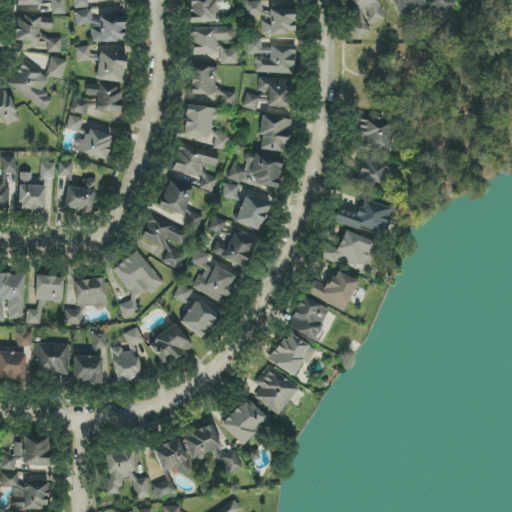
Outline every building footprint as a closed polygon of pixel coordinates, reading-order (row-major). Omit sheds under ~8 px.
[(66,14),(65,0),(51,0),(51,15),(66,14)] [(73,0),(74,8),(89,7),(89,0),(73,0)] [(217,23),(216,0),(189,0),(190,23),(217,23)] [(368,22),(382,21),(380,0),(351,0),(353,14),(368,13),(368,22)] [(392,0),(396,15),(426,7),(423,0),(392,0)] [(444,15),(455,3),(451,0),(430,0),(429,2),(444,15)] [(294,9),(262,11),(261,2),(244,3),(245,21),(261,20),(262,35),(295,33),(294,9)] [(124,16),(92,18),(92,10),(74,10),(75,25),(91,25),(92,42),(125,41),(124,16)] [(15,41),(38,42),(39,28),(52,28),(53,17),(16,16),(15,41)] [(371,33),(364,16),(351,22),(357,38),(371,33)] [(191,28),(191,55),(220,55),(220,64),(238,64),(237,45),(233,45),(233,27),(191,28)] [(47,52),(61,53),(61,39),(47,39),(47,52)] [(262,48),(262,39),(247,39),(247,54),(270,54),(270,48),(262,48)] [(255,73),(294,74),(295,46),(271,45),(270,59),(256,58),(255,73)] [(90,61),(89,46),(75,47),(76,62),(90,61)] [(124,82),(124,54),(98,53),(97,81),(124,82)] [(8,85),(44,111),(53,99),(42,91),(47,83),(49,77),(63,80),(67,60),(50,57),(46,76),(29,64),(24,63),(16,73),(8,85)] [(216,94),(217,68),(191,67),(190,93),(216,94)] [(293,79),(258,77),(257,95),(244,94),(242,109),(257,110),(257,105),(291,107),(293,79)] [(96,112),(121,113),(122,86),(86,85),(85,95),(97,96),(96,112)] [(0,119),(3,118),(6,126),(19,121),(7,89),(0,91),(0,119)] [(234,108),(236,94),(222,91),(220,106),(234,108)] [(88,113),(87,107),(93,106),(92,98),(70,100),(72,114),(88,113)] [(211,138),(211,120),(217,120),(217,107),(185,106),(184,137),(211,138)] [(112,137),(81,128),(83,119),(70,115),(66,129),(79,133),(74,151),(105,160),(112,137)] [(286,153),(290,118),(262,115),(258,150),(286,153)] [(390,151),(392,120),(360,119),(359,150),(390,151)] [(214,192),(217,178),(203,175),(205,165),(216,167),(219,153),(179,145),(173,173),(200,178),(198,189),(214,192)] [(276,189),(282,159),(246,151),(242,168),(231,165),(228,179),(241,182),(242,175),(254,178),(253,184),(276,189)] [(0,209),(8,209),(8,173),(16,173),(16,157),(1,156),(1,177),(0,177),(0,209)] [(373,173),(368,159),(356,163),(366,191),(400,179),(395,165),(373,173)] [(72,163),(58,162),(58,176),(72,176),(72,163)] [(55,164),(40,164),(40,177),(55,178),(55,164)] [(44,211),(45,187),(30,186),(31,173),(20,173),(19,210),(44,211)] [(50,197),(51,179),(32,178),(31,185),(45,186),(45,197),(50,197)] [(91,215),(96,180),(82,178),(80,188),(67,186),(63,210),(91,215)] [(193,190),(170,180),(158,206),(181,217),(193,190)] [(237,185),(223,184),(222,198),(237,198),(237,185)] [(258,232),(270,204),(246,194),(234,221),(258,232)] [(382,234),(390,207),(362,198),(357,215),(338,209),(333,222),(358,230),(359,227),(382,234)] [(190,212),(183,227),(196,232),(203,218),(190,212)] [(189,229),(148,216),(140,242),(166,250),(162,264),(179,269),(183,254),(169,249),(172,242),(184,245),(189,229)] [(223,234),(226,221),(212,218),(209,231),(223,234)] [(374,242),(344,229),(332,258),(361,271),(374,242)] [(226,245),(217,241),(211,253),(243,268),(255,243),(233,232),(226,245)] [(220,300),(222,296),(229,298),(237,277),(206,264),(210,255),(196,249),(190,263),(202,268),(194,290),(220,300)] [(163,284),(137,251),(112,270),(126,287),(130,299),(125,303),(118,305),(123,319),(140,313),(134,296),(149,291),(151,293),(163,284)] [(344,310),(357,281),(336,272),(329,287),(314,281),(308,294),(344,310)] [(23,319),(24,275),(0,274),(0,321),(2,321),(2,300),(8,301),(8,319),(23,319)] [(63,277),(36,276),(35,301),(62,302),(63,277)] [(83,326),(83,308),(105,308),(106,280),(76,279),(76,311),(65,310),(64,325),(83,326)] [(192,290),(179,285),(173,298),(186,303),(192,290)] [(329,309),(303,296),(287,328),(318,343),(324,331),(319,329),(329,309)] [(203,338),(218,314),(195,300),(180,324),(203,338)] [(37,310),(27,310),(26,324),(41,324),(42,301),(37,301),(37,310)] [(148,346),(165,367),(192,346),(174,323),(164,332),(160,327),(150,335),(155,341),(148,346)] [(124,333),(125,337),(130,352),(122,352),(120,348),(111,349),(113,369),(115,376),(116,382),(120,382),(147,371),(146,355),(143,346),(142,339),(137,328),(124,333)] [(32,346),(32,332),(17,333),(17,347),(32,346)] [(106,332),(91,333),(92,350),(107,349),(106,332)] [(316,349),(284,334),(270,363),(295,375),(301,362),(308,365),(316,349)] [(34,377),(68,378),(69,344),(35,343),(34,377)] [(0,380),(25,380),(25,352),(0,352),(0,380)] [(101,357),(73,356),(72,383),(100,384),(101,357)] [(298,388),(267,366),(254,384),(260,388),(254,397),(279,415),(298,388)] [(267,420),(247,399),(220,424),(240,445),(267,420)] [(220,448),(210,425),(182,437),(192,460),(220,448)] [(47,466),(49,435),(22,434),(22,443),(14,443),(13,455),(2,455),(1,470),(15,470),(16,464),(47,466)] [(152,449),(161,472),(175,466),(178,475),(191,470),(179,439),(152,449)] [(135,500),(150,498),(147,477),(137,478),(134,450),(104,454),(108,495),(122,493),(121,480),(132,479),(135,500)] [(227,474),(242,468),(236,450),(220,456),(227,474)] [(48,509),(47,483),(18,483),(18,474),(1,474),(2,488),(11,488),(12,509),(48,509)] [(175,493),(170,480),(152,486),(157,499),(175,493)] [(238,511),(241,511),(235,501),(217,511),(238,511)]
